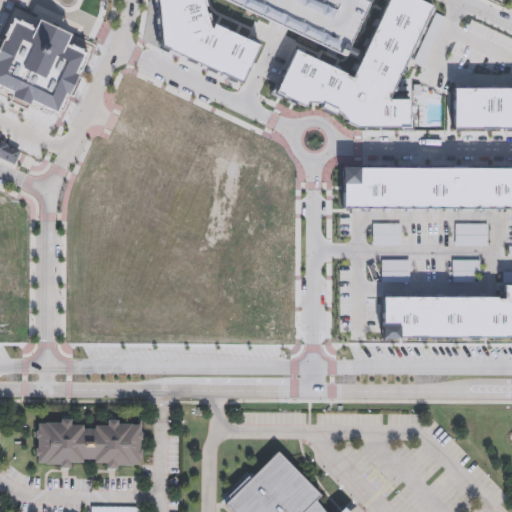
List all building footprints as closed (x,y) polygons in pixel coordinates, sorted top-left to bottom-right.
[(240,84),(256,44),(214,23),(207,0),(149,0),(151,11),(156,34),(159,48),(240,84)] [(221,0),(279,28),(344,59),(371,0),(221,0)] [(276,93),(295,55),(350,82),(389,0),(413,0),(432,9),(388,100),(407,99),(408,128),(353,130),(276,93)] [(33,18),(36,12),(52,18),(66,27),(64,32),(33,18)] [(12,17),(30,25),(33,18),(64,32),(61,40),(81,49),(72,69),(75,70),(67,89),(62,87),(54,105),(28,93),(26,98),(9,90),(11,85),(0,79),(0,34),(3,36),(12,17)] [(511,132),(452,131),(453,86),(511,87),(511,132)] [(0,156),(12,162),(18,150),(0,141),(0,156)] [(511,166),(343,166),(343,207),(511,207),(511,166)] [(381,297),(380,338),(511,340),(511,283),(499,283),(499,299),(381,297)] [(36,464),(37,422),(140,423),(140,465),(111,465),(64,464),(36,464)] [(275,451),(317,494),(310,501),(321,511),(337,511),(341,509),(343,511),(232,511),(223,502),(275,451)]
